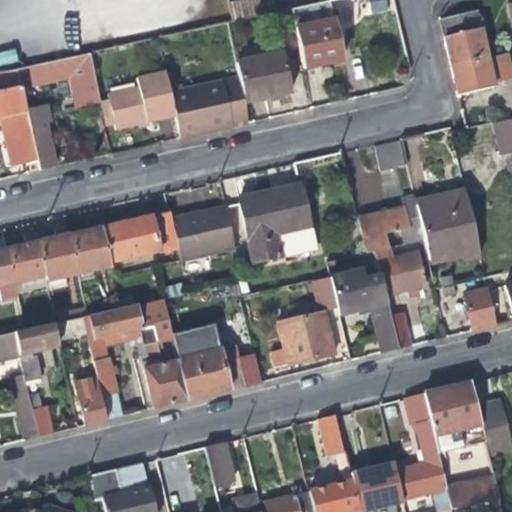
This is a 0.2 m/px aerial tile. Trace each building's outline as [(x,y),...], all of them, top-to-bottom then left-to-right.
[(236,19),(259,15),(256,0),(235,0),(233,0),(236,19)] [(341,60),(326,1),(288,9),(292,28),(301,69),(322,64),(341,60)] [(511,3),(502,6),(511,45),(511,3)] [(442,35),(449,65),(485,56),(473,8),(437,14),(442,35)] [(236,76),(241,99),(265,94),(288,89),(280,50),(232,60),(236,76)] [(456,93),(492,84),(491,80),(509,75),(503,52),(485,56),(449,65),(453,78),(456,93)] [(85,54),(14,71),(19,91),(41,86),(47,84),(54,83),(67,80),(74,114),(97,109),(85,54)] [(0,117),(17,113),(21,130),(27,128),(23,112),(20,97),(19,91),(14,71),(0,73),(0,117)] [(171,116),(165,93),(161,72),(135,78),(137,88),(105,95),(114,129),(151,121),(171,116)] [(208,130),(246,122),(241,99),(236,76),(165,93),(171,116),(176,138),(208,130)] [(23,112),(27,128),(37,168),(55,164),(44,107),(23,112)] [(511,150),(511,114),(494,119),(491,119),(498,154),(511,150)] [(29,137),(27,128),(21,130),(11,132),(18,164),(35,160),(29,137)] [(396,141),(371,146),(377,170),(402,164),(396,141)] [(299,188),(239,201),(254,264),(313,251),(304,212),(299,188)] [(435,200),(415,205),(424,242),(428,263),(454,257),(478,251),(465,192),(465,193),(435,200)] [(357,219),(366,255),(371,254),(385,251),(424,242),(415,205),(413,196),(400,199),(402,208),(383,213),(357,219)] [(186,214),(170,218),(177,247),(181,263),(235,251),(230,231),(225,206),(186,214)] [(108,263),(177,247),(170,218),(169,213),(134,221),(100,228),(108,263)] [(109,266),(108,263),(100,228),(82,233),(68,236),(77,273),(109,266)] [(63,277),(77,273),(68,236),(51,240),(37,243),(46,283),(47,286),(64,282),(63,277)] [(14,291),(46,283),(37,243),(19,247),(5,250),(14,289),(14,291)] [(0,291),(14,289),(5,250),(0,251),(0,291)] [(381,292),(382,296),(390,295),(399,293),(406,291),(408,299),(415,298),(412,289),(422,287),(415,255),(388,261),(385,251),(371,254),(374,264),(381,292)] [(329,274),(330,278),(336,303),(337,307),(337,309),(354,305),(367,302),(377,353),(382,351),(395,348),(387,318),(384,305),(382,296),(381,292),(374,264),(371,254),(366,255),(363,255),(333,262),(323,264),(326,274),(329,274)] [(324,310),(337,307),(336,303),(330,278),(315,281),(313,282),(320,311),(324,310)] [(158,285),(161,296),(182,290),(179,279),(158,285)] [(511,319),(511,282),(501,285),(509,320),(511,319)] [(461,295),(469,330),(494,324),(487,289),(461,295)] [(150,303),(137,305),(143,331),(153,329),(156,328),(150,303)] [(120,337),(140,332),(143,331),(137,305),(119,310),(87,317),(80,319),(84,336),(95,379),(104,419),(121,415),(105,346),(98,348),(97,342),(120,337)] [(334,353),(324,310),(320,311),(276,321),(283,349),(269,352),(273,368),(305,360),(334,353)] [(61,317),(62,323),(80,319),(87,317),(86,311),(61,317)] [(398,316),(387,318),(395,348),(405,346),(398,316)] [(54,343),(84,336),(80,319),(62,323),(55,324),(50,325),(54,343)] [(56,347),(54,343),(50,325),(23,332),(12,334),(17,356),(22,374),(24,382),(39,378),(34,358),(28,360),(27,353),(43,349),(56,347)] [(140,332),(143,346),(156,342),(153,329),(143,331),(140,332)] [(218,332),(173,343),(177,360),(186,399),(201,396),(226,390),(231,388),(240,386),(258,382),(253,356),(225,362),(222,349),(218,332)] [(0,360),(17,356),(12,334),(0,336),(0,360)] [(159,358),(156,342),(143,346),(145,354),(138,356),(152,408),(164,405),(186,399),(177,360),(167,363),(165,356),(159,358)] [(136,347),(138,356),(145,354),(143,346),(136,347)] [(7,377),(22,439),(37,436),(27,396),(24,382),(22,374),(7,377)] [(93,422),(104,419),(95,379),(73,383),(83,425),(93,422)] [(448,435),(481,427),(476,410),(470,385),(447,390),(422,396),(437,455),(451,452),(448,435)] [(37,394),(27,396),(37,436),(51,432),(46,406),(40,407),(37,394)] [(414,467),(401,470),(408,500),(414,498),(432,495),(445,492),(445,489),(437,455),(422,396),(410,399),(425,464),(414,467)] [(490,406),(476,410),(481,427),(487,455),(488,457),(511,450),(500,404),(490,406)] [(334,418),(317,422),(326,459),(343,454),(334,418)] [(224,445),(203,450),(213,487),(234,482),(224,445)] [(112,472),(87,478),(94,508),(103,506),(104,511),(155,511),(149,493),(148,493),(140,465),(112,472)] [(395,471),(393,465),(367,472),(349,476),(350,483),(357,511),(360,511),(402,502),(395,471)] [(450,511),(490,502),(498,500),(493,477),(445,489),(445,492),(450,511)] [(357,511),(350,483),(320,491),(311,493),(307,494),(311,511),(357,511)] [(449,511),(450,511),(445,492),(432,495),(435,511),(449,511)] [(264,511),(311,511),(307,494),(277,501),(263,505),(264,511)] [(435,511),(432,495),(414,498),(416,506),(417,511),(435,511)] [(260,511),(256,497),(244,500),(234,502),(236,511),(260,511)] [(490,502),(491,511),(500,511),(499,500),(498,500),(490,502)]
